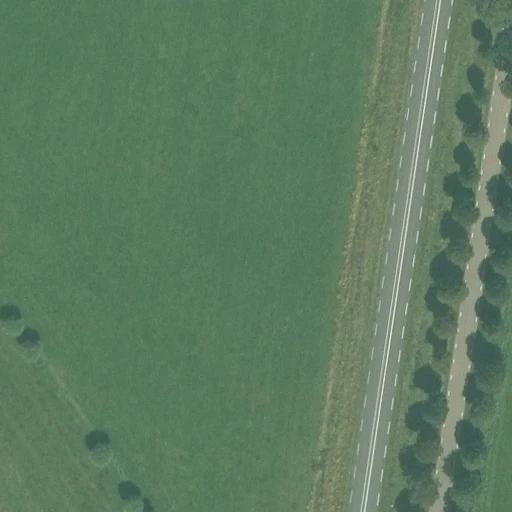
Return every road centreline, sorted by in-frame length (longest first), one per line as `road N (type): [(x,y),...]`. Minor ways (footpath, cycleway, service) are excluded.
road 1 (primary): [(360,511),(440,0)]
road 2 (unclassified): [(441,511),(511,50)]
